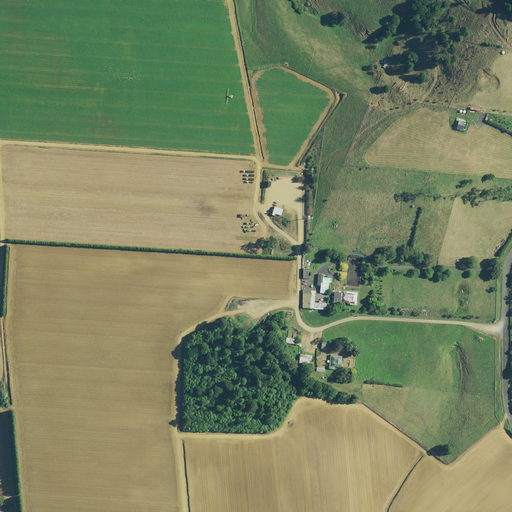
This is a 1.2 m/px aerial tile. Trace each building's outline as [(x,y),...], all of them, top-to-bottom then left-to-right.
[(284,209),(275,206),(272,215),(275,215),(275,213),(282,215),(284,209)] [(329,283),(321,282),(320,293),(329,293),(329,283)] [(316,291),(304,290),(303,308),(326,309),(327,303),(315,302),(316,291)] [(358,292),(334,290),(334,296),(332,296),(332,303),(350,304),(350,305),(357,305),(358,292)] [(312,355),(301,354),(300,363),(310,364),(310,360),(312,360),(312,355)] [(344,360),(343,360),(343,356),(331,355),(330,360),(328,360),(328,362),(329,362),(329,368),(336,369),(337,367),(342,367),(342,363),(344,363),(344,360)]
